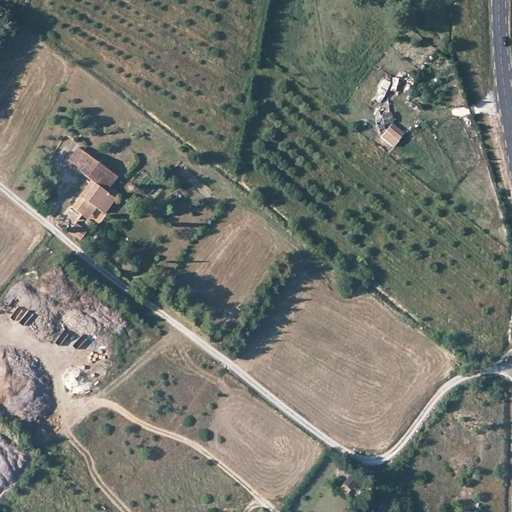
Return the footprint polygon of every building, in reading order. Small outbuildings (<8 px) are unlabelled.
[(409,101),(411,92),(402,90),(404,79),(398,78),(395,90),(400,91),(398,99),(409,101)] [(392,96),(375,95),(374,110),(391,111),(392,96)] [(392,147),(404,132),(391,121),(379,136),(392,147)] [(105,189),(116,175),(78,146),(67,160),(91,178),(105,189)] [(71,205),(81,213),(89,202),(94,206),(102,212),(114,195),(105,189),(91,178),(71,205)] [(176,184),(171,192),(182,199),(187,191),(176,184)] [(89,202),(81,213),(86,217),(94,206),(89,202)] [(84,228),(74,221),(67,230),(77,237),(84,228)] [(346,474),(342,483),(354,488),(358,479),(346,474)]
